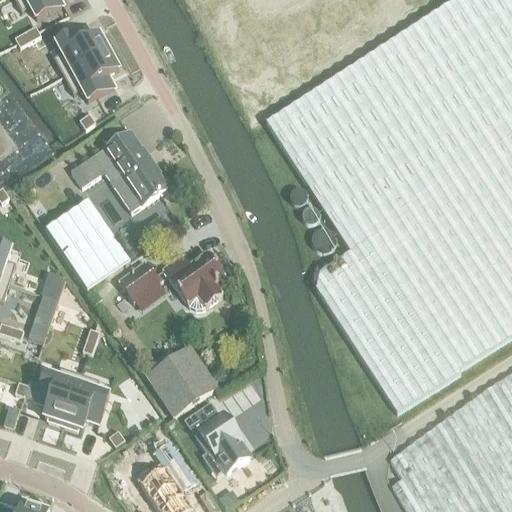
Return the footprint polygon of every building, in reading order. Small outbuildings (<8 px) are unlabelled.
[(13,0),(12,1),(22,19),(30,14),(36,26),(63,11),(56,0),(13,0)] [(511,0),(465,0),(267,131),(350,257),(320,277),(315,294),(397,418),(460,379),(458,376),(511,339),(511,0)] [(36,34),(25,39),(30,49),(41,43),(36,34)] [(62,61),(54,65),(64,83),(111,57),(104,44),(101,45),(99,41),(89,46),(83,35),(56,49),(62,61)] [(25,39),(15,45),(20,55),(30,49),(25,39)] [(111,57),(64,83),(73,101),(82,97),(88,108),(115,93),(108,82),(119,76),(116,72),(119,71),(111,57)] [(89,121),(79,127),(85,137),(95,130),(89,121)] [(130,137),(94,161),(94,162),(105,179),(104,179),(132,220),(142,213),(168,195),(157,179),(159,178),(143,154),(142,155),(130,137)] [(94,162),(71,178),(82,194),(104,179),(105,179),(94,162)] [(2,195),(0,196),(0,208),(1,210),(9,205),(2,195)] [(129,268),(88,207),(45,236),(86,297),(129,268)] [(0,287),(10,291),(16,271),(7,268),(11,256),(0,251),(0,287)] [(145,269),(118,289),(132,310),(160,290),(159,289),(167,283),(189,312),(197,315),(203,315),(225,299),(217,288),(225,283),(208,259),(190,272),(182,261),(154,282),(145,269)] [(0,287),(0,308),(3,310),(10,291),(0,287)] [(42,302),(28,345),(42,350),(56,307),(42,302)] [(1,331),(0,333),(0,340),(9,344),(12,334),(1,331)] [(12,334),(9,344),(21,347),(24,338),(12,334)] [(90,336),(86,347),(96,350),(100,339),(90,336)] [(86,347),(82,359),(92,362),(96,350),(86,347)] [(189,352),(146,382),(174,423),(217,393),(189,352)] [(36,407),(35,409),(48,413),(44,424),(48,426),(48,428),(62,433),(80,382),(61,375),(58,384),(45,380),(41,392),(36,407)] [(511,511),(511,379),(496,389),(389,466),(402,487),(391,492),(402,511),(511,511)] [(80,382),(62,433),(77,438),(78,436),(82,438),(86,426),(99,430),(109,402),(96,397),(99,388),(80,382)] [(28,393),(24,403),(36,407),(41,392),(30,388),(28,393)] [(19,390),(15,401),(24,404),(24,403),(28,393),(19,390)] [(210,409),(183,427),(193,440),(198,437),(199,438),(226,478),(249,463),(240,449),(237,444),(239,443),(223,419),(219,422),(210,409)] [(20,416),(10,413),(3,432),(13,436),(20,416)] [(118,437),(108,444),(115,453),(125,447),(118,437)] [(164,475),(140,491),(154,511),(190,511),(182,499),(197,489),(170,449),(154,460),(164,475)]
